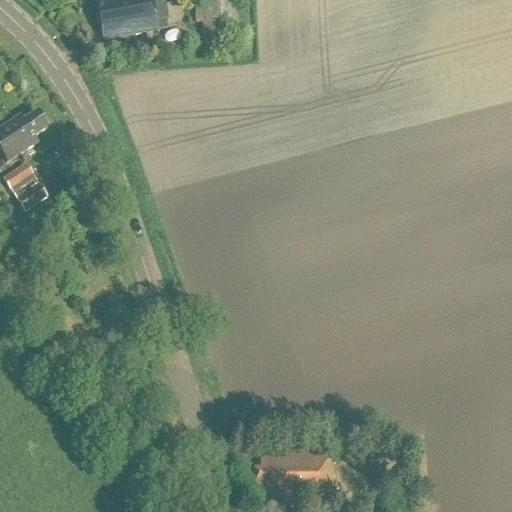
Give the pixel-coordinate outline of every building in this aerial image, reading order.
[(93,0),(97,18),(94,18),(96,28),(98,28),(102,46),(156,35),(154,26),(168,23),(163,0),(159,0),(149,2),(148,0),(93,0)] [(235,0),(199,0),(202,47),(238,45),(235,0)] [(17,124),(0,135),(0,159),(6,168),(36,148),(33,143),(48,133),(38,117),(20,129),(17,124)] [(46,203),(24,169),(1,183),(23,218),(46,203)] [(260,474),(252,474),(252,494),(256,494),(256,509),(332,507),(331,458),(259,460),(260,474)]
